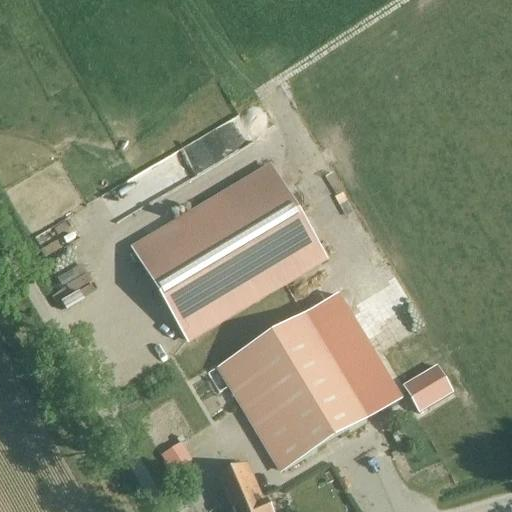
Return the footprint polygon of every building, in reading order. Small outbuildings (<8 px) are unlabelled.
[(272,171),(133,254),(186,342),(325,260),(272,171)] [(284,473),(366,424),(303,319),(221,368),(284,473)] [(408,403),(421,396),(414,385),(401,392),(408,403)] [(179,452),(166,458),(172,470),(185,464),(179,452)] [(269,511),(266,504),(263,505),(246,465),(217,478),(231,511),(269,511)]
